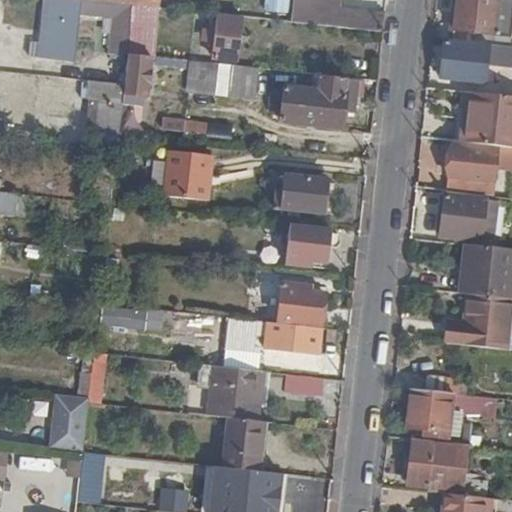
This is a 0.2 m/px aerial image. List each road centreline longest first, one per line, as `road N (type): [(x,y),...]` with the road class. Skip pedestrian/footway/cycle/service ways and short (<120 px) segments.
road 1 (residential): [(356,511),(414,0)]
road 2 (unknown): [(395,163),(221,123)]
